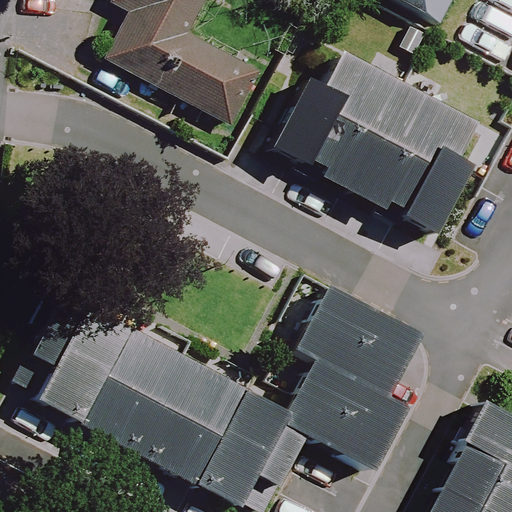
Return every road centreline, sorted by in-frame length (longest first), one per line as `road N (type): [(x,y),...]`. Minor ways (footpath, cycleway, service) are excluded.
road 1 (residential): [(0,103),(473,332)]
road 2 (residential): [(473,332),(375,511)]
